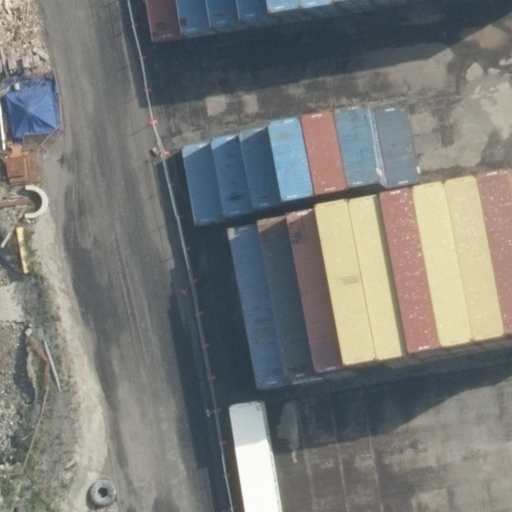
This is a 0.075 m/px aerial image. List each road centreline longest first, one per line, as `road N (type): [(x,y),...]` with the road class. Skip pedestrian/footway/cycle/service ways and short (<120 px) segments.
road 1 (unknown): [(110,155),(202,511)]
road 2 (unknown): [(85,0),(110,155)]
